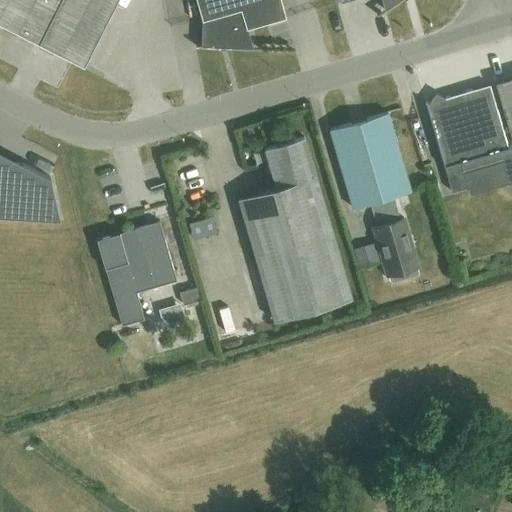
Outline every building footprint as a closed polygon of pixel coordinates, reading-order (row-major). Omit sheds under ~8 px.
[(0,0),(0,21),(82,64),(113,0),(0,0)] [(285,18),(279,0),(195,0),(201,20),(199,44),(194,44),(194,45),(261,48),(261,47),(251,46),(246,29),(285,18)] [(338,0),(339,1),(342,0),(380,0),(383,10),(397,0),(338,0)] [(511,77),(494,82),(511,140),(511,139),(511,77)] [(511,145),(507,147),(488,84),(425,103),(425,102),(424,103),(443,167),(459,163),(462,173),(500,161),(507,184),(511,186),(511,145)] [(409,189),(386,112),(328,129),(351,206),(351,208),(368,203),(372,215),(375,225),(371,227),(386,275),(417,266),(402,217),(398,218),(395,207),(392,196),(410,190),(409,189)] [(350,298),(303,137),(264,148),(275,187),(237,198),(273,320),(350,298)] [(0,214),(59,218),(49,177),(21,163),(0,161),(0,214)] [(175,280),(158,220),(95,239),(120,325),(143,318),(135,292),(175,280)] [(203,299),(199,287),(180,293),(183,304),(203,299)] [(397,473),(370,459),(355,486),(382,501),(397,473)] [(436,511),(437,510),(409,497),(401,511),(436,511)]
